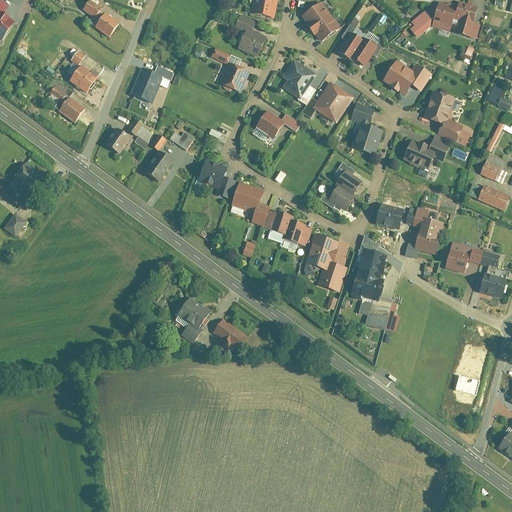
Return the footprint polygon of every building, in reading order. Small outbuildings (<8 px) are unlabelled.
[(0,0),(0,37),(4,40),(16,23),(3,13),(9,6),(0,0)] [(102,0),(91,0),(91,2),(102,9),(106,3),(102,0)] [(275,20),(278,0),(256,0),(253,16),(275,20)] [(367,0),(366,0),(358,13),(364,17),(373,4),(367,0)] [(91,2),(85,10),(96,17),(102,9),(91,2)] [(456,20),(461,21),(457,35),(478,41),(482,25),(475,23),(479,8),(461,3),(456,20)] [(342,30),(324,4),(303,19),(321,44),(342,30)] [(441,5),(434,28),(451,33),(457,10),(441,5)] [(427,12),(410,26),(418,36),(435,21),(427,12)] [(120,25),(107,15),(97,28),(111,38),(120,25)] [(258,24),(242,17),(237,27),(253,35),(258,24)] [(248,33),(240,51),(259,60),(268,42),(248,33)] [(366,42),(352,34),(341,53),(355,61),(366,42)] [(379,49),(366,42),(355,61),(368,68),(379,49)] [(476,51),(468,48),(465,55),(473,58),(476,51)] [(243,61),(217,49),(213,59),(240,70),(243,61)] [(105,69),(80,51),(73,60),(82,66),(92,73),(95,70),(101,74),(105,69)] [(317,76),(295,62),(284,80),(289,83),(284,90),(302,101),(317,76)] [(406,97),(412,89),(419,94),(432,76),(418,66),(412,73),(399,63),(385,82),(406,97)] [(82,66),(73,80),(89,91),(101,74),(95,70),(92,73),(82,66)] [(172,82),(175,73),(157,66),(155,73),(143,69),(133,97),(154,104),(162,79),(172,82)] [(244,94),(252,75),(229,66),(221,86),(244,94)] [(71,90),(60,83),(53,93),(63,101),(71,90)] [(356,99),(331,84),(315,110),(339,125),(356,99)] [(507,88),(496,84),(490,99),(501,103),(502,99),(507,88)] [(307,107),(317,92),(311,88),(301,103),(307,107)] [(456,99),(434,92),(425,120),(447,127),(456,99)] [(87,109),(71,97),(60,112),(75,123),(87,109)] [(511,103),(502,99),(501,103),(499,108),(509,112),(511,103)] [(319,104),(313,100),(304,114),(310,118),(319,104)] [(376,111),(358,105),(352,122),(361,125),(370,128),(376,111)] [(268,113),(257,130),(274,142),(286,125),(268,113)] [(302,127),(287,116),(283,122),(298,133),(302,127)] [(144,125),(136,119),(129,131),(137,136),(144,125)] [(465,128),(450,122),(442,138),(457,144),(465,128)] [(500,123),(488,149),(494,152),(504,132),(507,126),(500,123)] [(377,156),(385,133),(370,128),(361,125),(354,149),(377,156)] [(134,140),(118,129),(107,145),(122,154),(128,145),(130,146),(134,140)] [(186,132),(178,143),(187,150),(195,138),(186,132)] [(471,137),(464,134),(459,145),(466,148),(471,137)] [(160,135),(153,145),(160,150),(167,140),(160,135)] [(449,149),(435,143),(430,155),(436,157),(445,161),(449,149)] [(411,147),(405,162),(430,172),(436,157),(430,155),(411,147)] [(160,151),(146,171),(161,181),(175,161),(160,151)] [(229,170),(207,163),(201,183),(222,190),(229,170)] [(356,173),(343,164),(341,168),(354,177),(356,173)] [(508,175),(486,166),(482,177),(504,186),(508,175)] [(10,187),(17,192),(10,202),(23,211),(43,183),(23,169),(10,187)] [(347,172),(337,186),(354,198),(364,184),(347,172)] [(231,202),(237,183),(226,180),(220,198),(231,202)] [(266,192),(241,184),(233,208),(258,215),(266,192)] [(468,196),(479,200),(483,188),(473,184),(468,196)] [(337,186),(328,199),(345,211),(354,198),(337,186)] [(510,199),(486,188),(480,202),(504,212),(510,199)] [(324,198),(321,202),(342,216),(345,212),(324,198)] [(265,227),(271,208),(262,206),(256,224),(265,227)] [(383,207),(378,226),(400,232),(405,212),(383,207)] [(426,212),(418,210),(413,227),(422,230),(426,212)] [(293,219),(276,213),(270,231),(287,237),(293,219)] [(16,217),(6,231),(17,239),(27,225),(16,217)] [(313,230),(292,223),(285,241),(306,249),(313,230)] [(424,223),(416,251),(437,257),(445,229),(424,223)] [(338,244),(316,237),(307,267),(329,274),(338,244)] [(257,245),(249,243),(245,255),(254,258),(257,245)] [(474,249),(454,244),(451,252),(471,258),(474,249)] [(501,258),(474,250),(471,263),(498,270),(501,258)] [(367,252),(361,275),(357,274),(351,297),(381,305),(387,282),(382,281),(388,258),(367,252)] [(471,258),(452,254),(448,271),(466,275),(471,258)] [(273,267),(265,265),(262,274),(270,277),(273,267)] [(346,270),(332,265),(324,289),(339,293),(346,270)] [(487,276),(481,295),(504,301),(509,283),(487,276)] [(334,310),(337,299),(331,297),(327,308),(334,310)] [(386,332),(394,302),(383,299),(375,329),(386,332)] [(179,318),(176,323),(187,331),(190,326),(197,332),(209,315),(190,301),(178,318),(179,318)] [(224,359),(232,347),(239,352),(247,340),(222,322),(213,335),(222,341),(214,352),(224,359)] [(511,437),(501,453),(511,460),(511,437)]
